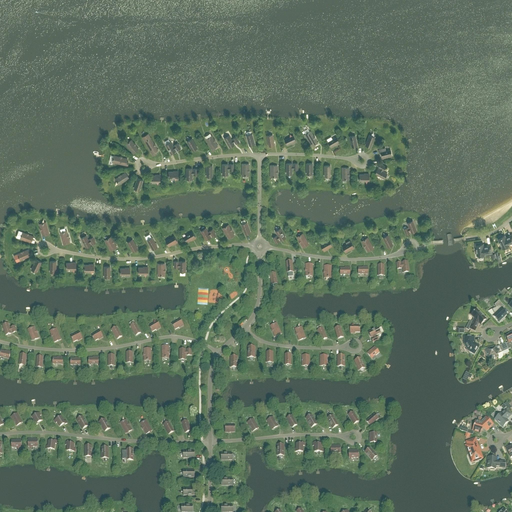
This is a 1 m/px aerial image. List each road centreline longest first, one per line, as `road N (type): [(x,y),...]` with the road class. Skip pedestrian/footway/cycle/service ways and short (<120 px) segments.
road 1 (residential): [(219,354),(178,337),(71,351),(0,342)]
road 2 (residential): [(210,441),(0,435)]
road 3 (residential): [(252,246),(141,258),(56,249)]
road 4 (residential): [(210,441),(342,436)]
road 5 (residential): [(397,255),(335,259),(266,248)]
